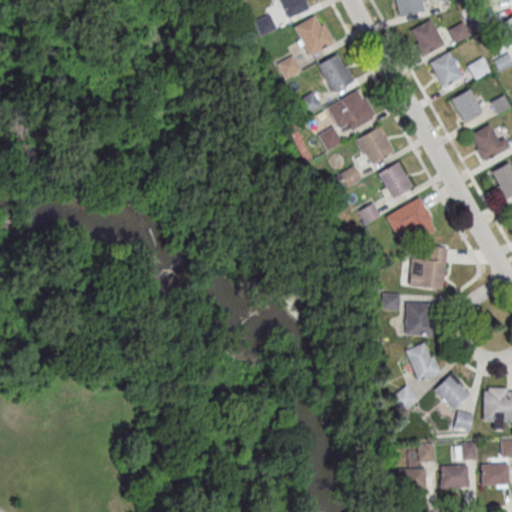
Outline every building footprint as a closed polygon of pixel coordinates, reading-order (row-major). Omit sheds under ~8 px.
[(307,7),(303,0),(278,0),(286,17),(307,7)] [(442,9),(441,2),(450,0),(449,0),(394,0),(397,16),(442,9)] [(290,26),(306,55),(331,41),(315,13),(290,26)] [(511,14),(501,21),(511,41),(511,14)] [(441,45),(430,19),(408,28),(419,54),(441,45)] [(447,27),(453,41),(468,35),(462,21),(447,27)] [(428,60),(439,86),(460,77),(450,51),(428,60)] [(316,62),(329,91),(351,81),(338,52),(316,62)] [(282,78),(299,69),(291,54),(274,63),(282,78)] [(489,71),(480,55),(465,64),(473,79),(489,71)] [(359,88),(323,105),(334,128),(344,123),(348,129),(373,117),(359,88)] [(448,98),(460,121),(481,110),(469,88),(448,98)] [(294,99),(303,115),(319,106),(310,90),(294,99)] [(33,122),(23,117),(20,125),(30,129),(33,122)] [(505,147),(493,121),(467,133),(480,159),(505,147)] [(299,160),(307,157),(293,123),(286,126),(299,160)] [(322,150),(339,142),(331,125),(314,133),(322,150)] [(354,136),(365,162),(390,151),(378,125),(354,136)] [(511,193),(511,161),(511,160),(488,171),(502,198),(511,193)] [(410,187),(397,161),(375,172),(389,198),(410,187)] [(336,173),(343,186),(358,178),(351,164),(336,173)] [(383,214),(393,237),(411,228),(417,239),(434,230),(419,196),(383,214)] [(361,223),(377,214),(370,201),(354,210),(361,223)] [(445,247),(424,245),(423,258),(409,256),(405,285),(440,289),(445,247)] [(396,309),(396,293),(377,293),(377,309),(396,309)] [(428,302),(401,302),(401,334),(428,334),(428,302)] [(400,352),(416,380),(437,368),(421,340),(400,352)] [(429,389),(449,410),(466,393),(447,372),(429,389)] [(413,399),(401,384),(385,397),(397,412),(413,399)] [(511,386),(480,386),(479,420),(490,420),(490,429),(502,430),(502,420),(511,420),(511,386)] [(470,414),(454,409),(449,427),(465,431),(470,414)] [(500,455),(511,454),(511,441),(500,441),(500,455)] [(452,458),(474,458),(474,442),(452,442),(452,458)] [(430,460),(430,443),(415,443),(415,460),(430,460)] [(478,462),(478,486),(507,486),(507,462),(478,462)] [(466,487),(466,465),(437,465),(437,487),(466,487)] [(422,468),(394,468),(394,489),(422,489),(422,468)]
